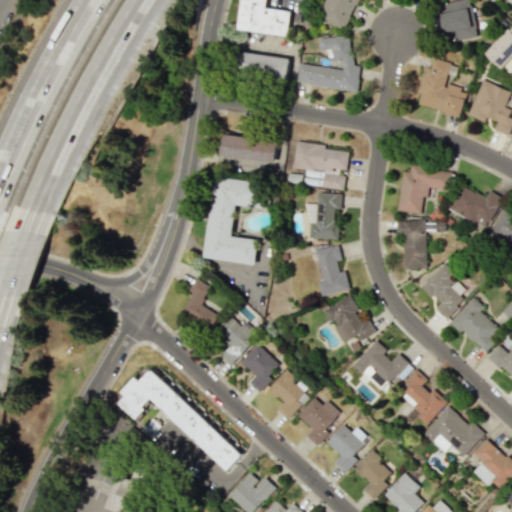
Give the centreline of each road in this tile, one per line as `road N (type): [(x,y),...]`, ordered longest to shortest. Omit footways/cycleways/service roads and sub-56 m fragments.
road 1 (residential): [(386,122),(374,232),(388,284),(413,319),(511,410)]
road 2 (residential): [(194,98),(427,130),(511,164)]
road 3 (tertiary): [(135,314),(180,202),(212,0)]
road 4 (residential): [(135,314),(347,511)]
road 5 (motorway): [(24,232),(97,75),(142,0)]
road 6 (residential): [(135,314),(29,511)]
road 7 (motorway): [(92,0),(0,177)]
road 8 (tertiary): [(0,261),(54,267),(135,314)]
road 9 (tertiary): [(180,202),(139,270),(102,288)]
